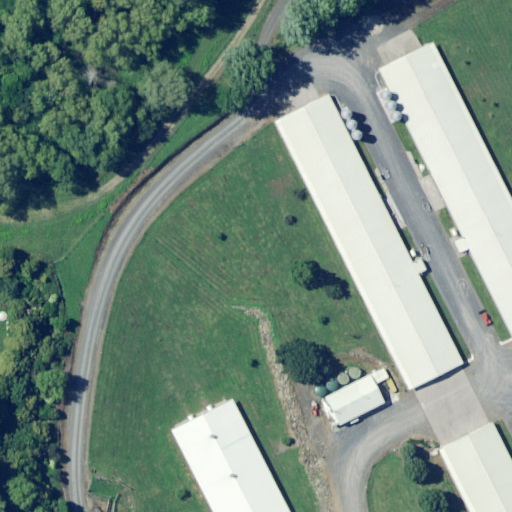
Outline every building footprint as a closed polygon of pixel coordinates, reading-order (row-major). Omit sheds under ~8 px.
[(511,334),(511,229),(421,45),(363,70),(503,339),(511,334)] [(268,113),(403,382),(453,357),(319,88),(268,113)] [(394,196),(381,202),(395,229),(407,223),(394,196)] [(365,372),(315,398),(328,425),(379,399),(365,372)] [(279,511),(225,405),(178,429),(220,511),(279,511)] [(511,511),(511,470),(488,418),(434,443),(465,511),(511,511)]
